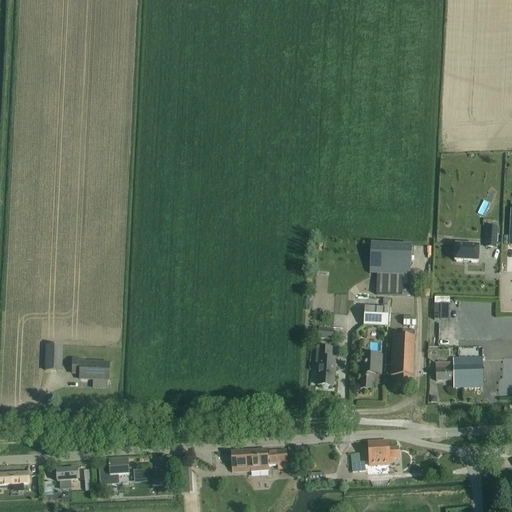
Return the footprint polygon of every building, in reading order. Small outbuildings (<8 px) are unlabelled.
[(497,227),(486,226),(485,246),(485,247),(496,248),(496,243),(497,227)] [(371,243),(369,274),(378,274),(377,294),(402,296),(402,286),(410,286),(412,245),(371,243)] [(478,263),(479,246),(455,245),(454,262),(478,263)] [(434,298),(434,304),(440,304),(440,320),(449,321),(449,298),(434,298)] [(365,307),(364,325),(387,327),(388,308),(365,307)] [(415,326),(415,317),(404,317),(403,326),(415,326)] [(334,329),(318,328),(317,338),(333,339),(334,329)] [(402,336),(392,335),(392,377),(397,377),(397,387),(410,387),(410,376),(414,377),(415,331),(402,330),(402,336)] [(320,367),(318,385),(322,385),(323,388),(328,388),(330,386),(333,386),(334,376),(335,376),(335,369),(336,359),(331,359),(332,348),(330,348),(330,346),(318,345),(317,367),(320,367)] [(63,346),(46,346),(46,370),(62,371),(63,346)] [(382,374),(382,355),(361,355),(361,389),(372,389),(372,382),(376,382),(376,374),(382,374)] [(82,362),(82,359),(73,358),(73,373),(80,374),(80,380),(93,380),(93,389),(107,389),(107,381),(109,381),(109,363),(82,362)] [(453,389),(482,388),(482,358),(453,358),(453,363),(436,364),(436,382),(452,382),(453,389)] [(391,460),(398,459),(397,448),(386,448),(386,442),(370,443),(371,467),(390,465),(390,464),(392,464),(391,460)] [(231,452),(232,472),(251,471),(251,472),(269,471),(268,465),(287,464),(286,450),(267,451),(267,450),(231,452)] [(359,453),(350,455),(353,473),(366,471),(365,462),(361,463),(359,453)] [(117,483),(117,476),(129,475),(128,459),(109,460),(110,465),(109,466),(100,467),(102,484),(117,483)] [(180,494),(193,494),(190,461),(178,461),(180,494)] [(298,465),(290,466),(291,478),(299,477),(298,465)] [(58,482),(61,482),(61,490),(71,489),(71,481),(78,480),(77,468),(57,470),(58,482)] [(148,470),(133,471),(134,479),(148,478),(148,470)] [(93,471),(84,471),(85,481),(93,481),(93,473),(93,471)] [(29,472),(0,473),(0,485),(29,483),(29,472)] [(169,485),(168,473),(152,474),(153,486),(169,485)] [(325,473),(308,474),(308,483),(325,482),(325,473)] [(94,491),(93,481),(85,481),(86,492),(94,491)] [(53,494),(52,483),(43,483),(43,495),(53,494)]
